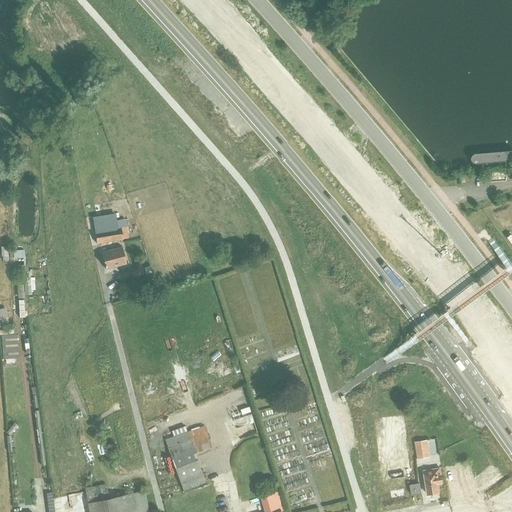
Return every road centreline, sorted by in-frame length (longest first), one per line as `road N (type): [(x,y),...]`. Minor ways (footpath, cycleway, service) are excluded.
road 1 (unclassified): [(361,511),(262,208),(81,0)]
road 2 (motorway): [(149,0),(307,177),(511,433)]
road 3 (motorway): [(511,362),(200,0)]
road 4 (unclassified): [(511,306),(258,0)]
road 5 (residential): [(109,305),(161,511)]
